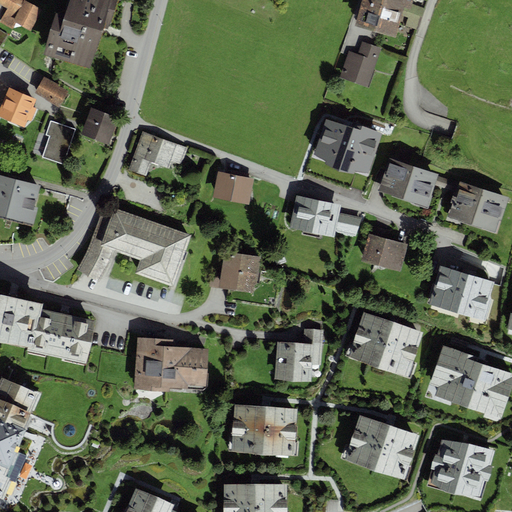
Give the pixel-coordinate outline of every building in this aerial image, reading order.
[(25,0),(0,0),(0,4),(7,8),(0,20),(0,22),(12,29),(16,22),(30,31),(42,9),(25,0)] [(117,0),(69,0),(64,16),(56,13),(44,55),(91,69),(103,28),(109,29),(117,0)] [(361,0),(355,25),(396,37),(401,16),(404,7),(411,9),(413,5),(413,0),(361,0)] [(411,9),(404,7),(401,16),(407,18),(405,26),(417,30),(424,8),(413,5),(411,9)] [(348,51),(339,77),(368,87),(381,48),(362,42),(358,54),(348,51)] [(44,77),(34,93),(59,107),(68,91),(44,77)] [(19,92),(9,87),(0,108),(0,116),(23,127),(26,119),(31,121),(36,108),(33,107),(36,99),(25,94),(26,93),(20,90),(19,92)] [(91,108),(81,133),(109,144),(119,119),(91,108)] [(76,129),(50,120),(45,135),(49,136),(42,157),(64,165),(76,129)] [(350,130),(323,121),(314,148),(330,154),(329,158),(347,164),(348,161),(358,164),(370,130),(352,124),(350,130)] [(153,135),(142,131),(128,170),(146,177),(151,162),(144,160),(153,135)] [(178,144),(153,135),(144,160),(151,162),(169,168),(171,162),(178,144)] [(181,165),(187,147),(178,144),(171,162),(181,165)] [(439,174),(389,158),(378,190),(428,207),(439,174)] [(230,173),(218,171),(213,197),(249,204),(254,178),(248,177),(248,173),(231,170),(230,173)] [(0,174),(0,215),(34,224),(38,207),(35,207),(41,185),(0,174)] [(509,197),(460,181),(448,217),(495,232),(499,220),(501,220),(509,197)] [(341,204),(296,195),(289,228),(334,237),(335,231),(356,236),(362,217),(339,212),(341,204)] [(191,234),(113,207),(110,219),(99,216),(87,251),(77,269),(97,281),(108,264),(113,250),(139,260),(135,273),(173,286),(191,234)] [(371,234),(368,233),(361,260),(400,271),(408,244),(389,239),(392,231),(373,226),(371,234)] [(261,256),(224,251),(221,268),(213,267),(210,287),(253,293),(255,284),(256,284),(261,256)] [(272,256),(276,266),(286,262),(282,252),(272,256)] [(495,281),(440,265),(428,304),(485,321),(491,299),(489,299),(495,281)] [(0,339),(29,346),(28,351),(87,363),(96,319),(42,308),(44,303),(0,293),(0,339)] [(422,331),(364,312),(348,357),(407,377),(422,331)] [(303,343),(276,341),(274,379),(311,381),(312,365),(321,365),(323,330),(304,329),(303,343)] [(174,340),(137,337),(134,389),(169,392),(170,388),(203,390),(206,387),(209,348),(173,346),(174,340)] [(479,357),(443,345),(429,384),(437,387),(434,396),(501,419),(511,387),(511,373),(477,361),(479,357)] [(43,393),(0,375),(0,376),(0,497),(3,498),(10,480),(15,482),(26,456),(18,452),(43,393)] [(235,404),(231,451),(294,455),(298,409),(235,404)] [(359,414),(344,459),(404,480),(419,435),(359,414)] [(469,444),(442,439),(437,454),(435,453),(431,469),(433,469),(429,482),(453,494),(480,498),(485,481),(488,481),(492,466),(491,465),(495,450),(469,444)] [(224,484),(223,511),(286,511),(286,484),(224,484)] [(135,487),(124,511),(180,511),(172,509),(174,504),(135,487)]
